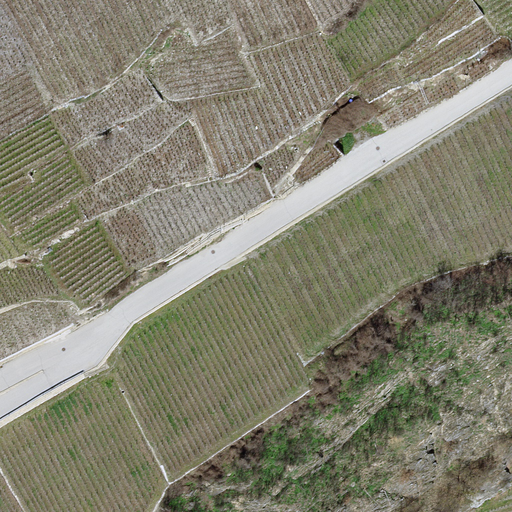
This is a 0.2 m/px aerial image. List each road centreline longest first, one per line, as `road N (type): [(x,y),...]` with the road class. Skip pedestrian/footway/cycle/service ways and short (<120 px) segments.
road 1 (unclassified): [(0,379),(511,75)]
road 2 (track): [(0,414),(70,374),(120,313)]
